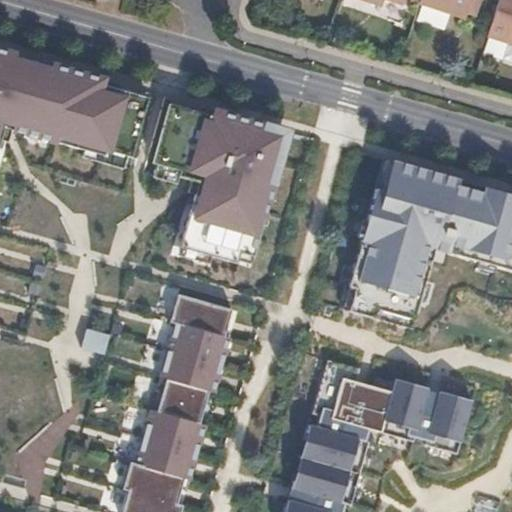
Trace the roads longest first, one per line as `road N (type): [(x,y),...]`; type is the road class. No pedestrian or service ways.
road 1 (secondary): [(194,56),(511,144)]
road 2 (secondary): [(0,0),(194,56)]
